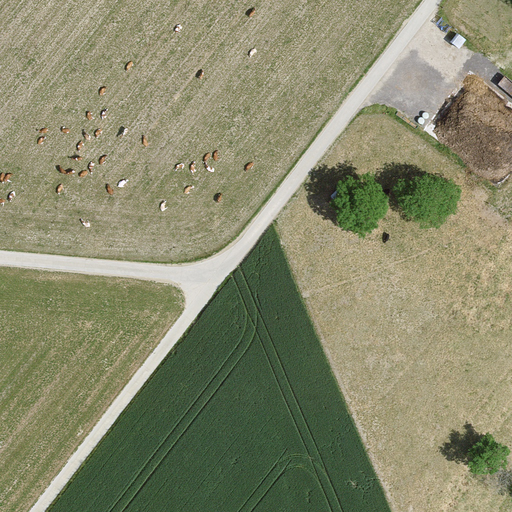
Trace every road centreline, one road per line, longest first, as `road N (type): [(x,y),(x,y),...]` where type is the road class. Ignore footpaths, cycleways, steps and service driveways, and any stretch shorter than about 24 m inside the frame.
road 1 (track): [(434,0),(37,511)]
road 2 (track): [(0,259),(217,280)]
